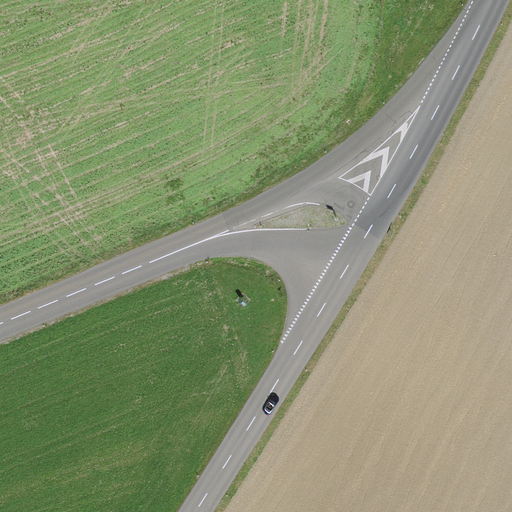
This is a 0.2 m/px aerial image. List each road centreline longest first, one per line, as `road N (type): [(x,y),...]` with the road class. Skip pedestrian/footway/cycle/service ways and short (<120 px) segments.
road 1 (tertiary): [(193,511),(368,233)]
road 2 (tertiary): [(453,80),(187,243)]
road 3 (tertiary): [(187,243),(0,320)]
road 4 (tertiary): [(187,243),(296,216),(368,233)]
road 5 (tertiary): [(368,233),(453,80)]
